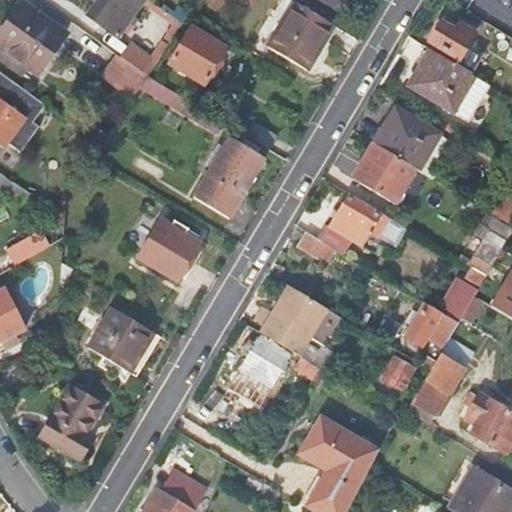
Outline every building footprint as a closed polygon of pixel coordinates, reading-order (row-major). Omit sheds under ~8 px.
[(98,0),(86,17),(116,40),(145,1),(143,0),(98,0)] [(308,0),(334,15),(343,0),(308,0)] [(292,5),(266,48),(306,71),(331,28),(292,5)] [(65,38),(23,6),(0,36),(0,50),(36,77),(65,38)] [(441,24),(429,44),(458,60),(466,47),(474,34),(459,25),(454,32),(441,24)] [(225,53),(191,31),(170,64),(204,87),(225,53)] [(149,60),(155,64),(167,46),(161,43),(149,60)] [(121,61),(145,79),(155,64),(149,60),(130,47),(121,61)] [(458,60),(454,66),(462,71),(474,52),(466,47),(458,60)] [(429,51),(407,87),(465,124),(488,87),(462,71),(454,66),(429,51)] [(114,56),(98,78),(130,103),(138,90),(145,79),(121,61),(114,56)] [(0,149),(13,159),(37,128),(31,125),(43,108),(0,75),(0,149)] [(138,90),(217,137),(223,126),(145,79),(138,90)] [(393,111),(373,145),(413,170),(416,172),(437,137),(393,111)] [(251,126),(244,138),(268,153),(275,140),(251,126)] [(261,162),(227,143),(193,203),(227,222),(261,162)] [(373,145),(352,180),(392,205),(413,170),(373,145)] [(0,194),(2,196),(12,183),(0,175),(0,194)] [(12,183),(2,196),(8,201),(22,194),(24,192),(12,183)] [(511,185),(495,213),(508,221),(511,214),(511,185)] [(347,199),(320,242),(327,246),(343,256),(351,242),(359,247),(367,235),(369,236),(369,235),(393,250),(405,230),(380,214),(377,218),(347,199)] [(483,219),(477,228),(505,245),(510,236),(483,219)] [(175,284),(196,246),(182,238),(185,232),(173,224),(169,230),(158,223),(136,260),(175,284)] [(477,228),(456,262),(470,270),(484,279),(501,251),(505,245),(477,228)] [(9,247),(18,264),(49,247),(40,232),(9,247)] [(298,247),(318,260),(327,246),(320,242),(306,233),(298,247)] [(59,265),(55,318),(65,323),(74,299),(61,292),(70,272),(59,265)] [(511,272),(489,309),(511,322),(511,272)] [(476,293),(456,280),(436,313),(457,326),(458,322),(473,299),(476,293)] [(286,286),(258,333),(298,358),(327,311),(286,286)] [(9,287),(0,291),(0,341),(7,338),(12,345),(23,340),(18,332),(30,326),(9,287)] [(476,293),(473,299),(481,304),(488,291),(480,287),(478,289),(476,293)] [(425,306),(404,340),(418,349),(428,333),(431,335),(434,332),(448,340),(457,326),(436,313),(425,306)] [(153,336),(110,311),(86,351),(131,376),(153,336)] [(448,340),(438,357),(462,371),(474,378),(494,343),(458,322),(457,326),(448,340)] [(288,359),(257,340),(239,368),(270,387),(288,359)] [(429,352),(419,367),(428,373),(438,357),(429,352)] [(395,355),(384,379),(402,388),(414,364),(395,355)] [(428,373),(423,382),(434,389),(446,396),(462,371),(438,357),(428,373)] [(299,359),(288,377),(307,389),(318,371),(299,359)] [(423,382),(410,404),(420,411),(434,389),(423,382)] [(103,407),(68,387),(39,437),(80,460),(91,439),(87,437),(103,407)] [(511,441),(511,416),(477,397),(475,401),(468,397),(462,407),(469,411),(464,422),(475,428),(470,437),(504,456),(511,441)] [(181,418),(207,434),(214,420),(189,404),(181,418)] [(297,457),(329,476),(324,483),(322,481),(306,511),(308,511),(344,511),(370,466),(376,454),(318,419),(297,457)] [(511,490),(472,467),(446,511),(448,511),(508,511),(511,506),(511,490)] [(170,477),(202,495),(206,488),(174,470),(170,477)] [(155,490),(142,511),(192,511),(202,495),(170,477),(160,493),(155,490)]
